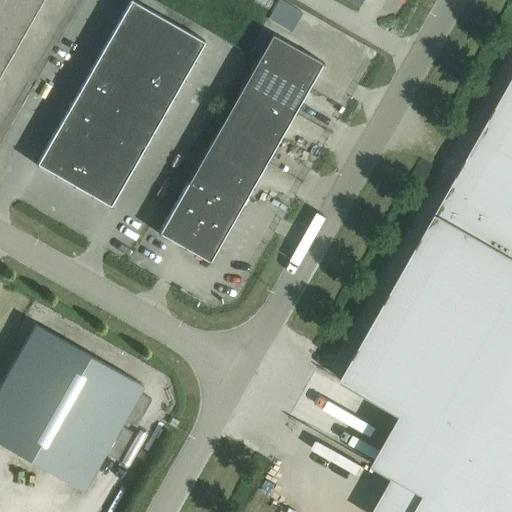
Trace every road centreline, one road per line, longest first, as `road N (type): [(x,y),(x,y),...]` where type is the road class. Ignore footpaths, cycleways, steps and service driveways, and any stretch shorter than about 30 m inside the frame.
road 1 (unclassified): [(239,375),(455,0)]
road 2 (unclassified): [(239,375),(0,239)]
road 3 (unclassified): [(161,511),(239,375)]
